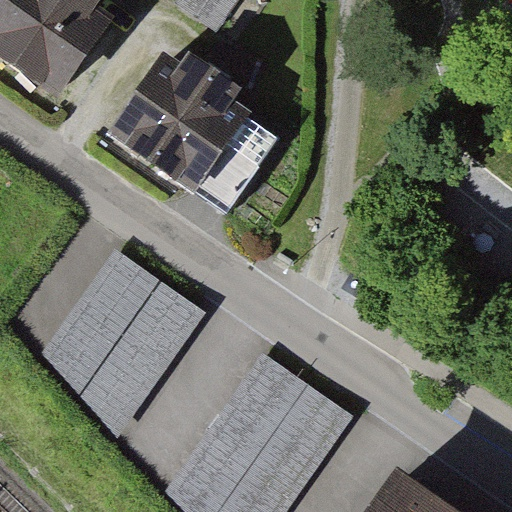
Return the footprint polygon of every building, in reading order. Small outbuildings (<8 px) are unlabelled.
[(124,8),(111,0),(0,0),(0,62),(61,103),(124,8)] [(264,108),(173,42),(107,133),(197,199),(264,108)] [(115,257),(43,357),(115,442),(206,319),(115,257)] [(267,360),(169,493),(185,511),(296,511),(358,428),(267,360)] [(449,511),(390,470),(360,511),(449,511)]
